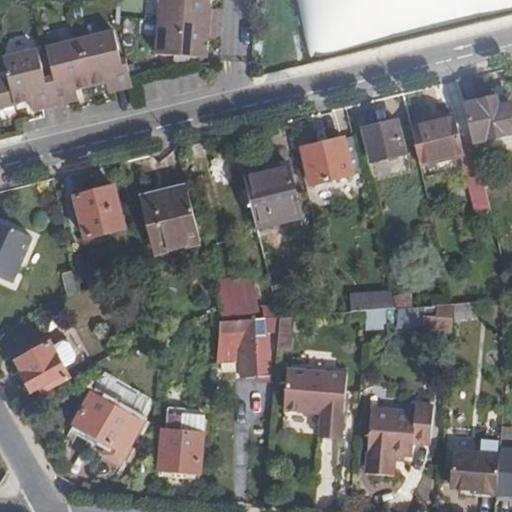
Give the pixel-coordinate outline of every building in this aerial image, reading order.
[(217,39),(220,9),(214,9),(214,0),(160,0),(158,20),(156,54),(196,57),(209,58),(211,39),(217,39)] [(102,85),(107,84),(110,94),(134,89),(132,80),(127,57),(121,58),(114,29),(81,37),(46,46),(53,76),(45,77),(38,49),(3,57),(7,78),(0,79),(0,110),(31,102),(33,113),(79,102),(76,92),(82,90),(102,85)] [(480,92),(465,95),(467,104),(482,99),(480,92)] [(511,101),(510,94),(498,96),(501,105),(511,104),(511,101)] [(482,99),(467,104),(476,143),(511,133),(511,104),(501,105),(498,96),(497,95),(482,99)] [(439,115),(409,122),(411,127),(440,120),(439,115)] [(440,120),(411,127),(419,162),(465,153),(456,116),(440,120)] [(398,121),(364,129),(372,164),(406,155),(398,121)] [(363,174),(354,138),(303,151),(312,187),(363,174)] [(478,211),(492,208),(480,158),(466,161),(478,211)] [(287,164),(242,175),(255,230),(298,218),(287,164)] [(114,188),(75,196),(84,240),(122,231),(114,188)] [(200,243),(187,189),(142,200),(155,255),(200,243)] [(0,277),(17,284),(36,238),(0,222),(0,277)] [(85,276),(99,273),(96,259),(82,262),(85,276)] [(82,290),(77,268),(67,272),(73,296),(82,290)] [(260,309),(251,276),(219,283),(228,316),(260,309)] [(505,285),(495,286),(496,300),(511,298),(511,291),(511,288),(509,281),(505,282),(505,285)] [(404,290),(391,292),(395,309),(407,308),(404,290)] [(344,300),(347,313),(365,311),(385,310),(395,309),(391,292),(344,300)] [(452,319),(476,318),(475,301),(453,303),(452,319)] [(452,319),(453,303),(422,306),(421,330),(452,332),(452,319)] [(364,331),(386,329),(385,310),(365,311),(364,331)] [(289,318),(277,320),(275,352),(287,353),(289,318)] [(259,338),(269,337),(268,320),(263,321),(259,321),(259,338)] [(243,383),(261,383),(261,378),(274,378),(272,337),(269,337),(259,338),(259,321),(220,324),(218,370),(217,373),(243,372),(243,383)] [(54,345),(67,367),(78,361),(80,353),(74,341),(65,339),(54,345)] [(35,391),(42,387),(69,371),(67,367),(54,345),(52,341),(20,359),(29,374),(26,376),(35,391)] [(347,374),(286,370),(284,412),(323,413),(321,438),(343,440),(347,374)] [(42,387),(46,394),(73,379),(69,371),(42,387)] [(147,424),(96,393),(78,422),(113,444),(107,454),(124,464),(147,424)] [(372,409),(369,468),(395,470),(395,458),(396,453),(404,453),(415,453),(415,441),(432,442),(434,405),(415,404),(415,411),(372,409)] [(187,434),(188,414),(188,409),(170,407),(168,433),(187,434)] [(206,415),(188,414),(187,434),(168,433),(166,432),(163,474),(203,476),(206,415)] [(503,450),(511,450),(511,426),(505,426),(504,435),(503,450)] [(503,450),(504,435),(482,434),(480,453),(503,454),(503,450)] [(511,450),(503,450),(503,454),(500,493),(511,494),(511,450)] [(503,454),(480,453),(457,451),(455,486),(482,487),(482,492),(500,493),(503,454)]
